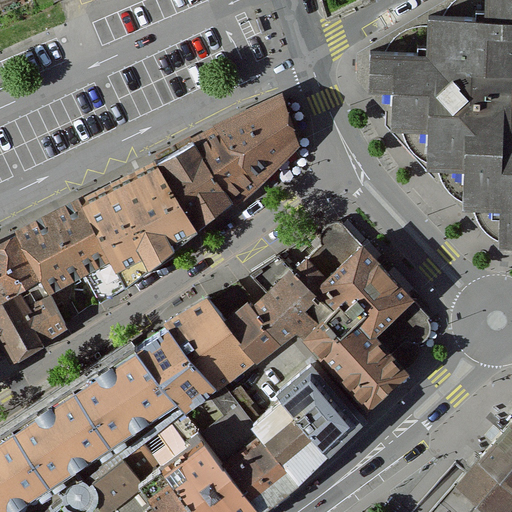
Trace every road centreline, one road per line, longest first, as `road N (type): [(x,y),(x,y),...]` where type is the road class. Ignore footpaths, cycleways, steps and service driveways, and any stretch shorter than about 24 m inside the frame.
road 1 (residential): [(354,161),(0,395)]
road 2 (residential): [(0,205),(310,52)]
road 3 (tertiary): [(295,511),(449,387),(496,322)]
road 4 (tertiary): [(354,161),(496,322)]
